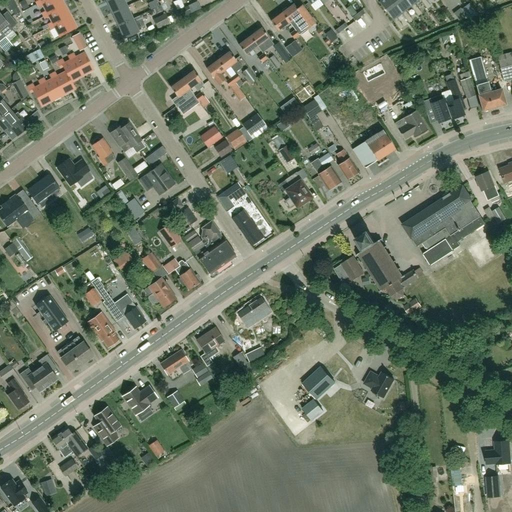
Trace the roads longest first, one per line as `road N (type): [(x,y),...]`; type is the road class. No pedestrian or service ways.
road 1 (primary): [(0,450),(256,270)]
road 2 (primary): [(278,255),(437,156),(511,131)]
road 3 (residential): [(256,270),(128,82)]
road 4 (residential): [(416,353),(308,291),(278,255)]
road 5 (residential): [(0,180),(128,82)]
road 6 (unclassified): [(416,353),(422,511)]
road 7 (residential): [(128,82),(239,0)]
